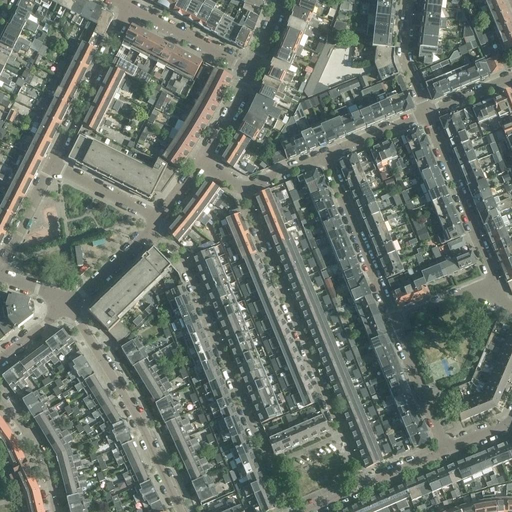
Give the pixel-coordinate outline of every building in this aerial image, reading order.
[(19,0),(15,7),(25,12),(27,7),(30,1),(30,0),(19,0)] [(53,0),(52,3),(57,5),(53,13),(57,15),(61,7),(64,0),(53,0)] [(64,0),(61,7),(57,15),(61,17),(62,17),(66,10),(70,12),(76,0),(64,0)] [(76,0),(70,12),(75,15),(71,22),(75,24),(78,18),(79,17),(80,15),(87,2),(86,2),(82,0),(76,0)] [(179,0),(166,0),(163,8),(173,13),(179,0)] [(179,0),(173,13),(183,18),(191,1),(191,0),(179,0)] [(191,0),(191,1),(183,18),(193,23),(202,6),(204,0),(199,0),(198,2),(194,0),(191,0)] [(244,0),(244,4),(260,10),(260,9),(262,8),(263,6),(262,4),(263,0),(244,0)] [(297,1),(295,6),(312,14),(316,3),(307,0),(298,0),(298,1),(297,1)] [(377,6),(395,8),(395,3),(396,2),(396,0),(371,0),(371,5),(377,6)] [(423,5),(423,6),(441,8),(441,0),(424,0),(423,1),(423,4),(423,5)] [(503,1),(485,4),(491,19),(507,12),(503,1)] [(78,18),(75,24),(79,26),(83,19),(88,21),(92,12),(93,10),(95,7),(95,6),(87,2),(80,15),(79,17),(78,18)] [(260,10),(244,4),(243,9),(250,12),(258,17),(258,16),(260,10)] [(202,6),(193,23),(204,29),(214,8),(213,8),(211,11),(202,6)] [(295,6),(291,18),(308,25),(317,29),(320,23),(314,21),(316,15),(312,14),(295,6)] [(377,6),(375,16),(393,18),(394,17),(395,13),(394,12),(395,8),(377,6)] [(423,12),(422,16),(440,18),(441,8),(423,6),(423,7),(422,8),(422,11),(423,12)] [(15,7),(11,16),(26,24),(37,30),(39,30),(41,31),(43,28),(28,20),(30,15),(25,12),(15,7)] [(88,22),(85,28),(87,29),(89,31),(92,32),(89,37),(87,42),(85,44),(86,45),(87,45),(90,39),(93,34),(101,18),(104,11),(97,7),(96,7),(95,7),(93,10),(92,12),(88,22)] [(214,8),(204,29),(214,34),(222,17),(214,13),(216,9),(214,8)] [(457,10),(456,20),(458,20),(459,21),(464,21),(466,21),(460,11),(459,10),(457,10)] [(90,39),(87,45),(97,50),(102,38),(113,17),(112,15),(104,11),(101,18),(93,34),(90,39)] [(258,17),(250,12),(246,19),(245,23),(244,25),(253,30),(258,17)] [(507,12),(491,19),(496,29),(511,23),(507,12)] [(222,17),(214,34),(224,39),(232,23),(233,20),(223,15),(222,17)] [(11,17),(7,25),(21,33),(24,28),(35,33),(37,30),(26,24),(11,16),(11,17)] [(375,16),(374,27),(392,29),(393,24),(394,23),(394,20),(393,19),(393,18),(375,16)] [(421,26),(421,27),(439,29),(439,24),(447,25),(447,24),(458,25),(458,20),(456,20),(440,18),(422,16),(422,21),(421,22),(420,25),(421,26)] [(53,22),(45,17),(43,21),(51,26),(53,22)] [(291,18),(287,28),(303,35),(309,37),(310,34),(305,31),(308,25),(291,18)] [(511,22),(511,23),(496,29),(500,40),(511,35),(511,22)] [(232,23),(224,39),(233,44),(242,28),(232,23)] [(345,33),(346,24),(335,23),(334,32),(345,33)] [(2,34),(17,41),(38,52),(42,43),(39,42),(34,39),(32,44),(19,38),(21,33),(7,25),(2,34)] [(140,30),(131,25),(122,44),(131,49),(140,30)] [(369,36),(373,37),(391,39),(391,38),(392,37),(392,34),(392,33),(392,29),(374,27),(370,26),(369,36)] [(420,32),(420,37),(437,39),(439,29),(421,27),(420,28),(420,32)] [(242,28),(233,44),(242,49),(245,48),(252,34),(242,28)] [(287,28),(282,38),(299,45),(303,35),(287,28)] [(149,34),(140,30),(131,49),(139,53),(149,34)] [(43,32),(38,40),(42,43),(47,34),(43,32)] [(335,43),(336,33),(328,32),(327,42),(335,43)] [(2,34),(0,38),(0,44),(13,50),(15,45),(36,56),(38,52),(17,41),(2,34)] [(158,39),(149,34),(139,53),(148,58),(158,39)] [(481,35),(477,37),(480,46),(485,44),(481,35)] [(511,35),(500,40),(504,49),(505,49),(506,51),(511,48),(511,35)] [(360,46),(372,47),(376,47),(390,49),(391,44),(392,40),(391,40),(391,39),(373,37),(369,37),(368,43),(361,42),(360,46)] [(420,48),(437,50),(437,49),(436,49),(437,39),(420,37),(419,41),(418,42),(418,46),(419,47),(418,48),(420,48)] [(282,38),(278,48),(295,56),(295,55),(298,57),(303,47),(299,45),(282,38)] [(158,39),(148,58),(157,62),(167,43),(158,39)] [(465,44),(468,51),(477,47),(474,40),(465,44)] [(70,43),(68,47),(76,51),(80,53),(92,59),(96,50),(97,50),(87,45),(86,45),(85,44),(83,43),(81,42),(80,44),(78,47),(70,43)] [(167,43),(157,62),(166,67),(175,48),(167,43)] [(308,98),(313,96),(335,47),(326,43),(304,92),(308,98)] [(0,44),(0,55),(8,59),(14,62),(16,58),(10,55),(13,50),(0,44)] [(467,49),(465,44),(458,47),(460,52),(467,49)] [(47,49),(41,46),(37,54),(43,58),(47,49)] [(486,46),(481,48),(485,57),(490,55),(486,46)] [(68,47),(66,51),(71,53),(70,55),(74,56),(72,60),(80,64),(88,68),(92,59),(80,53),(76,51),(68,47)] [(372,47),(376,48),(374,64),(377,71),(394,65),(393,59),(394,49),(390,49),(376,47),(372,47)] [(175,48),(166,67),(175,71),(184,53),(175,48)] [(278,48),(274,58),(291,66),(295,56),(278,48)] [(440,51),(437,50),(420,48),(419,58),(424,59),(424,60),(425,60),(424,64),(432,65),(432,64),(431,64),(432,62),(435,63),(436,55),(437,55),(440,55),(440,51)] [(454,53),(449,59),(450,61),(460,57),(457,51),(454,53)] [(175,71),(184,76),(193,57),(184,53),(175,71)] [(0,55),(0,65),(4,68),(6,63),(17,69),(19,65),(14,62),(8,59),(0,55)] [(41,57),(37,55),(33,64),(37,66),(41,57)] [(498,56),(492,58),(498,71),(504,68),(498,56)] [(115,57),(111,66),(126,74),(146,85),(151,76),(119,60),(119,59),(115,57)] [(202,62),(193,57),(184,76),(183,76),(192,81),(202,62)] [(274,58),(270,68),(293,78),(295,73),(293,73),(294,68),(291,66),(274,58)] [(490,71),(491,74),(498,71),(492,58),(485,61),(490,71)] [(473,63),(473,64),(480,80),(481,80),(482,80),(485,79),(485,78),(490,76),(488,74),(489,73),(485,63),(484,63),(483,61),(484,60),(483,59),(473,63)] [(66,69),(67,70),(83,78),(88,68),(72,60),(69,65),(68,64),(66,69)] [(473,64),(464,68),(471,84),(475,82),(476,83),(479,82),(479,81),(480,80),(473,64)] [(0,76),(7,80),(9,77),(2,73),(4,68),(0,65),(0,76)] [(394,65),(377,71),(381,81),(391,78),(392,78),(392,77),(398,75),(394,65)] [(111,66),(106,76),(121,84),(123,85),(125,81),(123,79),(126,74),(111,66)] [(270,68),(266,76),(281,84),(283,79),(291,83),(293,78),(270,68)] [(464,68),(454,72),(461,88),(462,88),(463,88),(466,87),(466,86),(471,84),(464,68)] [(65,75),(63,79),(78,86),(83,78),(67,70),(66,69),(63,74),(65,75)] [(232,77),(230,76),(216,70),(214,69),(209,78),(227,87),(232,77)] [(454,72),(445,76),(451,92),(456,90),(457,91),(460,89),(460,88),(461,88),(454,72)] [(33,76),(28,73),(24,82),(29,85),(33,76)] [(0,81),(13,88),(15,84),(0,76),(0,81)] [(106,76),(101,86),(116,94),(119,88),(121,90),(123,85),(121,84),(106,76)] [(266,76),(261,86),(277,93),(288,98),(290,94),(284,92),(286,86),(281,84),(266,76)] [(369,86),(365,76),(358,79),(362,89),(369,86)] [(402,93),(396,95),(403,112),(413,108),(400,76),(394,78),(398,86),(400,86),(402,93)] [(445,76),(435,79),(442,96),(443,96),(444,96),(447,95),(447,94),(451,92),(445,76)] [(182,79),(178,77),(173,87),(177,89),(182,79)] [(428,77),(423,79),(432,100),(442,96),(435,79),(435,80),(434,79),(429,81),(428,78),(428,77)] [(18,78),(15,84),(21,87),(24,81),(18,78)] [(222,97),(227,87),(209,78),(204,87),(222,97)] [(57,87),(58,88),(74,95),(78,86),(63,79),(60,84),(59,83),(57,87)] [(186,81),(182,79),(177,89),(175,93),(179,95),(186,81)] [(356,80),(346,84),(350,91),(359,87),(356,80)] [(50,95),(54,97),(70,105),(74,95),(58,88),(55,86),(49,83),(47,88),(52,90),(50,95)] [(349,92),(346,84),(338,88),(341,95),(349,92)] [(380,84),(370,88),(372,92),(373,94),(382,90),(380,84)] [(101,86),(96,96),(113,105),(115,100),(113,99),(116,94),(101,86)] [(261,86),(257,94),(273,102),(277,104),(279,99),(283,101),(295,107),(297,102),(285,97),(277,93),(261,86)] [(217,106),(222,97),(204,87),(200,96),(217,106)] [(370,88),(361,92),(363,96),(372,92),(370,88)] [(155,99),(159,92),(154,89),(150,98),(154,101),(155,99)] [(335,89),(329,92),(332,99),(338,96),(335,89)] [(491,98),(491,99),(498,116),(499,118),(508,115),(510,118),(510,117),(511,121),(511,97),(509,91),(491,98)] [(257,94),(253,104),(271,112),(268,116),(277,120),(278,120),(281,112),(275,109),(277,104),(272,102),(273,102),(257,94)] [(396,96),(386,100),(393,116),(398,114),(399,115),(402,113),(403,112),(396,95),(396,96)] [(96,96),(92,106),(106,113),(109,108),(111,109),(113,105),(96,96)] [(212,115),(217,106),(200,96),(195,105),(212,115)] [(375,99),(377,103),(384,120),(385,120),(386,120),(389,119),(389,118),(393,116),(386,100),(384,96),(375,99)] [(40,102),(49,106),(65,114),(70,105),(54,97),(50,104),(46,103),(47,101),(42,98),(40,102)] [(0,103),(10,109),(12,105),(0,98),(0,103)] [(156,100),(155,99),(154,101),(150,98),(147,104),(153,107),(156,100)] [(318,104),(316,98),(308,100),(311,107),(318,104)] [(483,102),(482,103),(489,120),(498,116),(491,99),(487,101),(486,100),(483,101),(483,102)] [(311,107),(308,100),(300,104),(302,111),(311,107)] [(47,111),(45,115),(61,123),(65,114),(49,106),(40,102),(38,106),(43,109),(43,110),(47,111)] [(299,103),(293,116),(295,121),(305,117),(302,111),(300,104),(299,103)] [(377,103),(368,107),(374,124),(379,122),(380,123),(383,121),(383,120),(384,120),(377,103)] [(476,105),(472,107),(473,109),(472,109),(477,121),(479,124),(489,120),(482,103),(481,103),(480,103),(477,104),(476,105)] [(253,104),(248,114),(265,124),(273,129),(276,123),(284,127),(285,124),(277,120),(268,116),(271,112),(253,104)] [(212,115),(195,105),(190,114),(207,124),(212,115)] [(92,106),(87,116),(101,123),(104,124),(106,119),(104,118),(106,113),(92,106)] [(368,107),(358,111),(365,128),(366,128),(370,127),(370,126),(374,124),(368,107)] [(336,112),(339,119),(346,136),(346,135),(347,136),(350,135),(351,134),(355,132),(348,115),(346,109),(336,112)] [(11,110),(10,110),(5,119),(12,122),(16,113),(11,110)] [(158,113),(153,111),(149,118),(155,121),(158,113)] [(358,111),(348,115),(355,132),(359,130),(360,131),(363,129),(364,128),(365,128),(358,111)] [(444,128),(445,129),(462,122),(459,114),(458,114),(457,112),(440,119),(442,124),(442,125),(443,128),(444,128)] [(207,124),(190,114),(184,123),(202,133),(207,124)] [(248,114),(243,123),(259,133),(265,136),(267,132),(262,129),(265,124),(248,114)] [(38,124),(40,125),(56,133),(61,123),(45,115),(42,120),(41,120),(38,124)] [(87,116),(82,125),(97,133),(99,127),(108,131),(110,127),(101,123),(87,116)] [(290,116),(285,125),(286,127),(296,123),(295,121),(293,116),(290,116)] [(339,119),(329,123),(336,140),(340,138),(341,138),(344,137),(345,136),(346,136),(339,119)] [(107,120),(105,125),(110,127),(114,129),(116,125),(107,120)] [(462,122),(445,129),(445,130),(445,132),(446,134),(447,135),(448,139),(466,131),(462,122)] [(202,133),(184,123),(179,132),(196,142),(202,133)] [(237,132),(252,141),(254,142),(259,133),(243,123),(237,132)] [(329,123),(320,127),(326,144),(327,143),(328,144),(331,143),(331,141),(336,140),(329,123)] [(501,127),(501,128),(511,154),(511,123),(503,127),(501,127)] [(37,130),(35,134),(51,142),(56,133),(40,125),(38,124),(36,129),(37,130)] [(320,127),(310,131),(317,147),(321,146),(322,146),(325,145),(326,144),(320,127)] [(404,134),(404,135),(405,137),(404,137),(407,145),(426,138),(425,137),(421,128),(404,134)] [(310,131),(301,135),(308,151),(309,152),(312,151),(312,149),(317,147),(310,131)] [(466,131),(448,139),(450,144),(450,145),(451,148),(452,148),(470,141),(466,131)] [(196,142),(179,132),(173,140),(190,151),(196,142)] [(237,132),(232,142),(246,150),(250,143),(254,145),(253,147),(258,150),(260,146),(252,141),(237,132)] [(161,186),(158,184),(161,178),(168,181),(173,175),(174,176),(176,173),(158,160),(156,163),(153,170),(79,133),(78,136),(79,136),(75,145),(74,146),(68,159),(76,163),(82,167),(83,165),(89,168),(88,169),(103,177),(109,180),(110,178),(116,181),(115,183),(129,190),(136,193),(137,192),(142,194),(141,196),(150,200),(153,193),(154,190),(158,192),(161,186)] [(30,142),(31,143),(47,151),(51,142),(35,134),(33,139),(31,139),(30,142)] [(300,134),(291,138),(297,153),(298,155),(302,154),(303,154),(306,153),(307,152),(308,151),(301,135),(300,134)] [(488,144),(490,144),(495,142),(492,134),(485,137),(488,144)] [(280,143),(287,160),(298,155),(297,153),(291,138),(280,143)] [(426,138),(407,145),(411,155),(429,148),(428,147),(429,145),(428,142),(426,142),(425,138),(426,138)] [(269,151),(270,152),(274,165),(287,160),(280,143),(278,139),(274,145),(272,146),(269,151)] [(190,151),(173,140),(168,149),(184,160),(190,151)] [(391,143),(390,141),(385,143),(384,143),(381,144),(381,145),(380,145),(386,162),(393,160),(397,158),(396,155),(396,154),(392,143),(391,143)] [(470,141),(452,148),(453,150),(453,151),(454,154),(455,154),(456,157),(473,150),(470,141)] [(28,148),(26,152),(42,161),(47,151),(31,143),(30,142),(27,147),(28,148)] [(232,142),(226,151),(240,159),(248,165),(255,168),(257,165),(251,161),(243,155),(246,150),(232,142)] [(493,153),(499,151),(495,142),(490,144),(493,153)] [(504,142),(499,144),(503,153),(507,151),(504,142)] [(375,147),(370,149),(371,152),(370,152),(375,163),(377,166),(379,170),(383,168),(381,164),(386,162),(380,145),(379,146),(378,145),(375,146),(375,147)] [(429,148),(411,155),(414,160),(412,160),(411,163),(412,166),(415,164),(433,157),(431,153),(431,152),(430,149),(429,149),(429,148)] [(184,160),(168,149),(162,158),(178,169),(184,160)] [(473,150),(456,157),(458,163),(458,164),(459,166),(460,167),(477,160),(473,150)] [(240,159),(226,151),(221,159),(222,162),(234,169),(239,161),(242,164),(241,165),(246,169),(248,165),(240,159)] [(498,163),(503,161),(499,151),(494,153),(498,163)] [(26,152),(22,162),(38,170),(42,161),(26,152)] [(339,161),(343,171),(360,164),(365,162),(363,158),(358,160),(357,157),(356,157),(355,154),(339,161)] [(433,157),(415,164),(419,174),(437,167),(436,166),(437,165),(435,162),(434,162),(433,157)] [(360,164),(343,171),(342,172),(343,172),(345,176),(344,177),(345,180),(346,180),(347,181),(364,174),(362,168),(367,166),(366,165),(372,162),(371,160),(365,162),(360,164)] [(477,160),(460,167),(461,169),(460,170),(462,173),(463,173),(464,177),(481,170),(477,160)] [(503,161),(498,163),(502,172),(507,170),(504,161),(503,161)] [(22,162),(17,171),(33,179),(38,170),(22,162)] [(419,174),(423,184),(441,177),(439,172),(438,168),(437,168),(437,167),(419,174)] [(319,169),(301,176),(303,181),(305,186),(323,179),(319,169)] [(0,171),(0,173),(13,180),(29,188),(33,179),(17,171),(15,176),(11,174),(10,175),(1,170),(0,171)] [(481,170),(464,177),(466,182),(466,183),(467,186),(468,186),(485,179),(481,170)] [(10,185),(8,190),(24,198),(29,188),(13,180),(0,173),(0,179),(6,183),(10,185)] [(364,174),(347,181),(347,182),(347,183),(348,186),(349,186),(351,191),(368,184),(374,181),(373,177),(366,180),(364,174)] [(398,174),(393,177),(395,184),(401,181),(398,174)] [(427,194),(444,186),(444,184),(444,182),(442,181),(441,177),(423,184),(427,194)] [(323,179),(305,186),(310,196),(327,189),(326,188),(327,187),(326,184),(325,184),(323,179)] [(392,179),(384,182),(387,188),(394,184),(392,179)] [(485,179),(468,186),(469,188),(468,189),(469,191),(470,192),(472,196),(489,189),(485,179)] [(292,181),(285,183),(289,193),(295,190),(292,181)] [(219,191),(220,189),(208,182),(206,182),(205,182),(200,189),(213,199),(217,201),(220,197),(216,195),(216,194),(219,191)] [(405,191),(401,182),(395,184),(399,193),(405,191)] [(368,184),(351,191),(353,195),(352,197),(353,199),(355,200),(372,193),(368,184)] [(444,186),(427,194),(431,203),(448,196),(447,192),(447,191),(446,188),(445,187),(444,186)] [(213,199),(200,189),(194,197),(207,208),(210,203),(214,205),(217,201),(213,199)] [(327,189),(310,196),(314,206),(331,199),(329,194),(329,193),(328,190),(327,190),(327,189)] [(489,189),(472,196),(474,201),(474,202),(475,205),(476,205),(476,206),(493,199),(489,189)] [(0,197),(3,199),(20,207),(24,198),(8,190),(4,197),(0,195),(2,193),(0,192),(0,197)] [(254,196),(259,207),(274,200),(276,199),(274,194),(272,195),(270,190),(254,196)] [(285,190),(276,194),(278,199),(287,195),(285,190)] [(299,200),(295,190),(289,193),(293,203),(299,200)] [(399,194),(403,203),(409,201),(405,192),(399,194)] [(372,193),(355,200),(355,202),(355,203),(356,206),(357,206),(359,210),(376,203),(372,193)] [(448,196),(431,203),(435,213),(452,206),(452,205),(453,204),(452,201),(450,201),(448,196)] [(0,200),(2,201),(0,205),(0,208),(15,216),(20,207),(3,199),(0,197),(0,200)] [(194,197),(187,206),(202,218),(205,214),(203,213),(207,208),(194,197)] [(493,199),(476,206),(476,207),(476,208),(477,210),(478,211),(480,215),(497,208),(510,203),(508,199),(500,202),(498,197),(493,199)] [(274,200),(259,207),(263,217),(278,210),(276,204),(278,203),(276,199),(274,200)] [(331,199),(314,206),(318,216),(335,209),(334,207),(335,206),(333,203),(332,203),(331,199)] [(298,201),(293,203),(297,213),(302,211),(298,201)] [(376,203),(359,210),(361,215),(360,216),(361,218),(362,219),(363,220),(380,213),(376,203)] [(497,208),(480,215),(482,220),(481,221),(483,224),(484,225),(505,216),(503,211),(511,207),(510,203),(497,208)] [(187,206),(180,215),(193,225),(195,223),(197,221),(199,222),(202,218),(187,206)] [(452,206),(435,213),(439,223),(456,215),(455,211),(455,210),(454,207),(453,207),(452,206)] [(0,220),(10,225),(15,216),(0,208),(0,220)] [(335,209),(318,216),(322,225),(339,218),(337,213),(337,212),(336,209),(335,209)] [(278,210),(263,217),(267,226),(282,220),(284,219),(282,214),(280,215),(278,210)] [(302,211),(297,213),(301,222),(305,220),(302,211)] [(407,213),(411,223),(415,221),(411,211),(407,213)] [(380,213),(363,220),(363,221),(363,222),(364,225),(365,226),(367,230),(384,223),(380,213)] [(225,220),(227,225),(225,226),(227,230),(229,230),(244,224),(240,214),(231,217),(225,220)] [(180,215),(173,223),(186,234),(188,236),(191,232),(189,230),(193,225),(180,215)] [(456,215),(439,223),(443,232),(460,225),(461,223),(459,220),(458,220),(456,215)] [(505,216),(484,225),(484,226),(484,227),(485,230),(486,230),(488,234),(505,227),(508,226),(510,225),(505,216)] [(339,218),(322,225),(326,235),(343,228),(342,226),(343,225),(341,222),(340,222),(339,218)] [(284,219),(282,220),(267,226),(271,236),(286,230),(284,224),(286,223),(284,219)] [(0,231),(6,234),(10,225),(0,220),(0,231)] [(306,220),(301,222),(305,232),(309,230),(306,220)] [(411,223),(415,233),(419,231),(415,221),(411,223)] [(186,234),(173,223),(168,230),(168,233),(178,243),(180,241),(183,238),(184,240),(188,236),(186,234)] [(384,223),(367,230),(369,234),(368,235),(370,239),(371,239),(371,240),(388,232),(384,223)] [(244,224),(229,230),(227,230),(229,235),(231,235),(233,240),(248,234),(244,224)] [(460,225),(443,232),(447,242),(451,241),(462,236),(464,235),(462,231),(463,230),(462,226),(461,226),(460,225)] [(505,227),(488,234),(490,239),(489,240),(490,243),(491,243),(492,244),(509,237),(507,231),(509,230),(508,226),(505,227)] [(343,228),(326,235),(330,244),(347,237),(345,232),(344,229),(343,229),(343,228)] [(286,230),(271,236),(275,246),(288,241),(290,240),(292,239),(291,234),(288,235),(286,230)] [(309,230),(305,232),(309,242),(313,240),(309,230)] [(419,231),(415,233),(419,242),(423,240),(419,231)] [(388,232),(371,240),(371,242),(372,244),(373,245),(375,249),(392,242),(388,232)] [(248,234),(233,240),(235,245),(233,246),(235,251),(252,244),(248,234)] [(347,237),(330,244),(334,254),(350,247),(350,246),(351,245),(349,242),(348,242),(347,237)] [(509,237),(492,244),(492,245),(492,246),(493,249),(494,249),(495,253),(511,246),(511,242),(511,243),(509,237)] [(462,238),(460,239),(447,244),(450,252),(463,247),(463,246),(465,245),(462,238)] [(288,241),(275,246),(279,255),(296,248),(293,239),(292,239),(290,240),(288,241)] [(314,240),(309,242),(313,251),(318,249),(314,240)] [(392,242),(375,249),(377,253),(376,255),(377,258),(379,258),(379,259),(396,252),(392,242)] [(252,244),(235,251),(237,256),(239,255),(241,260),(243,260),(257,254),(252,244)] [(511,246),(495,253),(497,258),(497,259),(498,262),(499,263),(511,257),(511,246)] [(170,271),(168,269),(170,266),(171,266),(153,247),(147,254),(137,263),(125,275),(115,284),(103,295),(94,305),(90,308),(87,311),(108,332),(112,328),(115,326),(119,321),(170,271)] [(194,256),(193,256),(195,261),(197,266),(204,263),(208,261),(212,260),(213,259),(214,259),(218,257),(217,254),(215,249),(214,247),(213,248),(208,250),(200,253),(197,255),(194,256)] [(350,247),(334,254),(338,264),(354,256),(353,252),(353,251),(352,248),(351,248),(350,247)] [(436,247),(431,249),(435,259),(440,257),(437,249),(436,247)] [(296,248),(279,255),(283,265),(300,258),(296,248)] [(318,249),(313,252),(317,261),(322,259),(318,249)] [(396,252),(379,259),(379,260),(379,261),(380,264),(381,264),(383,269),(400,261),(396,252)] [(454,259),(459,270),(475,264),(470,252),(454,259)] [(243,265),(241,266),(242,268),(243,270),(251,267),(261,263),(259,258),(257,254),(243,260),(245,264),(243,265)] [(423,262),(420,254),(415,256),(418,264),(423,262)] [(354,256),(338,264),(342,273),(342,274),(359,267),(357,262),(357,261),(356,259),(355,258),(354,256)] [(204,263),(197,266),(197,267),(200,273),(201,275),(204,274),(212,271),(216,269),(221,267),(222,267),(221,263),(218,257),(214,259),(213,259),(212,260),(208,261),(204,263)] [(511,257),(499,263),(500,264),(499,265),(501,268),(502,269),(503,273),(511,269),(511,257)] [(300,258),(283,265),(287,274),(304,267),(300,258)] [(322,259),(317,261),(321,271),(326,269),(322,259)] [(438,265),(443,277),(459,270),(454,259),(438,265)] [(400,261),(383,269),(385,273),(384,274),(385,277),(386,278),(387,278),(389,278),(401,273),(404,271),(400,261)] [(424,271),(424,272),(422,272),(427,284),(443,277),(438,265),(437,262),(429,265),(430,268),(424,271)] [(251,267),(243,270),(244,272),(245,275),(247,274),(249,273),(250,276),(251,278),(259,275),(264,273),(263,268),(261,263),(251,267)] [(204,274),(201,275),(202,279),(205,285),(214,281),(219,279),(225,276),(226,276),(224,271),(222,267),(221,267),(216,269),(212,271),(204,274)] [(304,267),(287,274),(290,283),(308,276),(304,267)] [(359,267),(342,274),(346,283),(363,276),(360,271),(361,270),(360,267),(359,267)] [(511,269),(503,273),(505,277),(505,278),(506,281),(507,282),(507,283),(511,280),(511,269)] [(251,283),(249,284),(250,286),(251,289),(257,286),(268,282),(266,277),(264,273),(259,275),(251,278),(252,280),(253,283),(251,283)] [(214,281),(205,285),(206,289),(208,294),(210,293),(215,291),(223,288),(226,287),(229,285),(230,285),(229,283),(228,280),(227,279),(227,277),(226,276),(225,276),(219,279),(214,281)] [(308,276),(290,283),(294,293),(312,285),(308,276)] [(363,276),(346,283),(350,293),(366,286),(366,284),(366,283),(365,281),(364,280),(363,276)] [(412,283),(419,301),(424,299),(425,299),(428,298),(428,297),(429,296),(423,280),(413,284),(412,283)] [(257,286),(251,289),(252,291),(253,293),(255,292),(257,292),(258,294),(259,296),(272,291),(270,286),(268,282),(257,286)] [(412,283),(402,287),(409,305),(411,304),(412,305),(414,303),(415,303),(419,301),(412,283)] [(210,293),(208,294),(211,299),(212,303),(219,300),(221,299),(227,297),(231,295),(234,294),(231,288),(230,285),(229,285),(226,287),(223,288),(215,291),(210,293)] [(312,285),(294,293),(298,302),(316,295),(312,285)] [(170,291),(172,296),(165,299),(165,300),(164,300),(163,299),(159,301),(161,306),(174,301),(187,295),(183,286),(170,291)] [(366,286),(350,293),(346,294),(348,300),(343,302),(345,306),(353,302),(354,302),(370,296),(368,290),(369,290),(368,287),(367,287),(366,286)] [(394,292),(393,292),(392,293),(399,309),(409,305),(402,287),(394,291),(394,292)] [(259,302),(257,303),(258,304),(259,307),(265,305),(276,300),(274,295),(272,291),(259,296),(260,299),(260,301),(259,302)] [(0,330),(5,337),(31,316),(30,315),(33,313),(32,305),(29,304),(29,303),(0,294),(0,330)] [(219,300),(212,303),(214,307),(216,312),(220,310),(223,309),(227,307),(231,306),(234,305),(238,303),(235,298),(234,294),(231,295),(227,297),(221,299),(219,300)] [(187,295),(174,301),(161,306),(163,312),(167,310),(167,309),(176,305),(178,310),(191,305),(187,295)] [(316,295),(298,302),(302,311),(319,304),(316,295)] [(370,296),(354,302),(350,304),(352,308),(355,306),(358,312),(374,305),(370,296)] [(339,298),(333,300),(336,308),(342,305),(339,298)] [(265,305),(259,307),(260,309),(261,311),(263,311),(264,310),(265,313),(266,315),(280,310),(278,305),(276,300),(265,305)] [(220,310),(216,312),(217,316),(219,321),(225,319),(226,319),(231,317),(234,315),(237,314),(241,312),(240,308),(238,303),(234,305),(231,306),(227,307),(223,309),(220,310)] [(319,304),(302,311),(305,320),(323,313),(319,304)] [(169,324),(195,314),(191,305),(178,310),(180,315),(171,318),(171,317),(166,319),(169,324)] [(374,305),(358,312),(360,318),(357,319),(358,324),(362,322),(378,315),(374,305)] [(267,320),(265,321),(265,323),(267,326),(273,323),(283,319),(282,314),(280,310),(266,315),(267,317),(268,320),(267,320)] [(225,319),(219,321),(220,324),(223,330),(223,331),(232,327),(240,324),(245,322),(243,317),(241,312),(237,314),(234,315),(231,317),(226,319),(225,319)] [(323,313),(305,320),(309,330),(327,322),(323,313)] [(183,324),(185,328),(199,323),(195,314),(169,324),(171,330),(175,328),(174,327),(176,326),(183,324)] [(378,315),(362,322),(366,332),(382,325),(381,324),(382,323),(381,321),(380,320),(378,315)] [(273,323),(267,326),(267,328),(268,330),(270,329),(272,329),(274,334),(278,332),(287,328),(285,324),(283,319),(273,323)] [(130,333),(128,330),(125,327),(122,324),(119,321),(115,326),(112,328),(108,332),(111,335),(114,338),(116,341),(118,345),(124,340),(126,337),(130,333)] [(232,327),(223,331),(225,336),(227,340),(232,338),(233,338),(242,334),(249,331),(247,326),(245,322),(240,324),(232,327)] [(327,322),(309,330),(313,339),(331,331),(327,322)] [(185,328),(180,331),(184,340),(202,332),(199,323),(185,328)] [(382,325),(366,332),(370,341),(386,335),(384,331),(385,330),(383,327),(382,327),(382,325)] [(509,331),(506,338),(511,340),(511,328),(503,325),(502,328),(509,331)] [(274,339),(272,339),(274,344),(282,341),(291,337),(289,333),(287,328),(278,332),(274,334),(276,338),(274,339)] [(349,328),(344,330),(348,339),(352,337),(349,328)] [(62,330),(54,337),(67,354),(69,357),(72,355),(70,352),(67,348),(74,343),(71,338),(70,339),(62,330)] [(232,338),(227,340),(229,345),(230,349),(233,348),(236,347),(246,343),(248,342),(249,341),(253,340),(251,336),(249,331),(242,334),(233,338),(232,338)] [(331,331),(313,339),(317,348),(334,341),(331,331)] [(206,341),(202,332),(184,340),(188,349),(193,347),(206,341)] [(386,335),(370,341),(374,351),(390,344),(389,344),(390,343),(389,340),(388,340),(386,335)] [(67,354),(54,337),(45,344),(45,345),(55,357),(61,353),(64,357),(67,354)] [(282,341),(274,344),(275,346),(276,348),(278,348),(279,347),(280,350),(281,352),(283,352),(295,347),(293,342),(291,337),(282,341)] [(511,340),(506,338),(502,347),(511,351),(511,340)] [(121,349),(126,358),(143,347),(142,344),(140,345),(136,339),(121,349)] [(233,348),(230,349),(233,354),(234,359),(237,357),(250,352),(252,351),(257,349),(255,345),(253,340),(249,341),(248,342),(246,343),(236,347),(233,348)] [(189,359),(190,359),(210,351),(206,341),(193,347),(188,349),(186,350),(189,359)] [(334,341),(317,348),(321,357),(338,350),(334,341)] [(390,344),(374,351),(377,360),(394,354),(392,350),(392,349),(392,346),(390,346),(390,344)] [(55,357),(45,345),(37,351),(46,363),(50,361),(54,365),(59,362),(55,357)] [(132,367),(133,367),(147,359),(148,358),(144,352),(145,351),(143,347),(126,358),(132,367)] [(282,357),(280,358),(281,360),(282,362),(294,358),(298,356),(297,351),(295,347),(283,352),(281,352),(282,354),(283,357),(282,357)] [(511,351),(502,347),(498,356),(511,362),(511,351)] [(237,357),(234,359),(236,363),(237,366),(238,368),(260,359),(259,355),(257,349),(252,351),(250,352),(237,357)] [(338,350),(321,357),(324,366),(342,359),(340,354),(338,350)] [(37,351),(28,358),(42,375),(45,379),(48,376),(46,373),(46,371),(43,366),(46,363),(37,351)] [(73,362),(82,356),(79,351),(69,357),(73,362)] [(210,351),(190,359),(192,363),(199,361),(201,366),(214,360),(210,351)] [(377,360),(379,365),(381,370),(398,363),(398,362),(397,359),(396,359),(394,354),(377,360)] [(73,362),(69,364),(68,365),(72,371),(67,374),(69,377),(76,373),(80,371),(88,366),(82,356),(73,362)] [(294,358),(282,362),(283,365),(284,367),(285,366),(287,366),(288,368),(289,370),(302,365),(301,361),(298,356),(294,358)] [(511,362),(498,356),(494,366),(510,373),(511,368),(511,362)] [(20,364),(26,372),(30,376),(33,374),(37,379),(42,375),(28,358),(20,364)] [(147,359),(133,367),(139,376),(158,364),(154,359),(149,362),(147,359)] [(260,359),(238,368),(240,372),(242,377),(264,368),(262,363),(260,359)] [(342,359),(324,366),(328,376),(346,368),(342,359)] [(202,370),(195,373),(194,374),(194,373),(189,375),(191,380),(195,378),(197,377),(197,378),(218,369),(214,360),(201,366),(202,370)] [(19,363),(10,370),(24,387),(27,385),(24,381),(30,376),(26,372),(20,364),(19,363)] [(398,363),(381,370),(379,371),(383,381),(385,380),(401,373),(400,370),(401,369),(399,366),(398,366),(398,363)] [(158,364),(139,376),(144,386),(154,379),(158,377),(156,373),(161,370),(158,364)] [(289,376),(288,376),(289,380),(290,381),(305,374),(303,369),(302,365),(298,367),(289,370),(290,373),(291,375),(289,376)] [(88,366),(80,371),(76,373),(69,377),(72,381),(76,378),(79,384),(84,381),(93,376),(94,375),(88,366)] [(494,366),(490,375),(506,382),(510,373),(494,366)] [(264,368),(242,377),(244,381),(245,386),(253,383),(256,382),(260,380),(262,379),(268,377),(266,372),(264,368)] [(346,368),(328,376),(332,385),(350,377),(346,368)] [(218,369),(197,378),(199,382),(206,379),(208,384),(221,378),(218,369)] [(2,377),(9,386),(12,390),(18,386),(21,390),(24,387),(10,370),(2,377)] [(401,373),(385,380),(389,390),(406,383),(405,383),(406,382),(405,379),(404,379),(401,373)] [(305,374),(290,381),(291,383),(292,385),(295,384),(296,387),(297,389),(299,388),(309,384),(307,379),(305,374)] [(490,375),(486,384),(502,391),(506,382),(490,375)] [(84,381),(79,384),(74,387),(78,392),(83,389),(85,393),(90,390),(99,385),(93,376),(84,381)] [(154,379),(144,386),(150,395),(169,383),(166,378),(160,381),(158,377),(154,379)] [(253,383),(245,386),(248,391),(249,395),(251,395),(254,393),(257,392),(262,390),(264,389),(272,386),(270,382),(268,377),(262,379),(260,380),(256,382),(253,383)] [(350,377),(332,385),(335,394),(353,387),(350,377)] [(203,392),(203,393),(201,394),(200,391),(197,393),(199,398),(205,396),(225,387),(221,378),(208,384),(210,389),(203,392)] [(169,383),(150,395),(156,404),(165,397),(169,395),(167,391),(172,388),(169,383)] [(406,383),(389,390),(392,395),(385,398),(387,402),(394,400),(410,393),(408,389),(408,388),(407,385),(406,385),(406,383)] [(298,394),(296,395),(297,398),(298,399),(301,398),(313,393),(311,388),(309,384),(299,388),(297,389),(297,391),(298,394)] [(486,384),(482,394),(498,401),(502,391),(486,384)] [(90,390),(85,393),(88,397),(83,400),(86,405),(104,394),(99,385),(90,390)] [(251,395),(249,395),(251,399),(252,402),(253,404),(255,404),(261,401),(265,399),(268,398),(269,398),(275,395),(274,391),(272,386),(264,389),(262,390),(257,392),(254,393),(251,395)] [(373,386),(368,388),(372,397),(377,395),(373,386)] [(225,387),(205,396),(199,398),(201,404),(207,402),(207,400),(214,398),(216,402),(229,397),(225,387)] [(353,387),(335,394),(339,403),(357,396),(353,387)] [(26,398),(22,400),(28,410),(47,398),(45,395),(40,398),(37,391),(32,394),(26,398)] [(301,398),(298,399),(299,401),(300,404),(301,403),(302,403),(303,406),(304,408),(310,405),(317,402),(313,393),(301,398)] [(410,393),(394,400),(387,402),(381,405),(382,408),(395,403),(397,409),(413,402),(414,401),(413,398),(412,398),(410,393)] [(104,394),(86,405),(89,411),(94,407),(96,411),(110,403),(104,394)] [(482,394),(475,397),(482,412),(495,407),(498,401),(482,394)] [(165,397),(156,404),(155,404),(160,415),(180,405),(178,401),(173,403),(170,395),(169,395),(165,397)] [(255,404),(253,404),(254,407),(256,411),(257,414),(259,413),(267,410),(268,409),(272,408),(279,405),(278,401),(275,395),(269,398),(268,398),(265,399),(261,401),(255,404)] [(357,396),(339,403),(343,413),(361,405),(357,396)] [(218,407),(211,410),(208,410),(204,411),(206,416),(212,414),(232,406),(229,397),(216,402),(218,407)] [(452,398),(454,405),(461,421),(472,417),(465,401),(457,404),(454,397),(452,398)] [(475,397),(465,401),(472,417),(482,412),(475,397)] [(47,398),(28,410),(33,417),(34,419),(48,411),(44,404),(49,402),(47,398)] [(181,404),(184,410),(191,406),(188,401),(181,404)] [(413,402),(397,409),(400,415),(392,419),(393,422),(401,419),(417,412),(416,409),(416,408),(415,405),(414,404),(413,402)] [(110,403),(96,411),(97,411),(91,414),(95,420),(100,417),(102,421),(116,413),(110,403)] [(180,405),(160,415),(164,424),(165,424),(175,419),(180,417),(177,411),(181,409),(180,405)] [(259,413),(257,414),(258,417),(260,421),(261,423),(264,422),(270,420),(276,417),(279,416),(283,414),(281,409),(279,405),(272,408),(268,409),(267,410),(259,413)] [(361,405),(343,413),(347,422),(365,415),(361,405)] [(232,406),(212,414),(206,417),(209,423),(214,420),(213,420),(221,416),(223,421),(236,415),(232,406)] [(309,411),(311,416),(319,434),(328,430),(322,416),(320,417),(319,417),(318,413),(316,414),(314,409),(309,411)] [(48,411),(34,419),(40,428),(59,417),(55,411),(50,415),(48,411)] [(308,422),(304,424),(310,439),(319,434),(311,416),(309,411),(305,412),(307,417),(306,418),(308,422)] [(417,412),(401,419),(403,422),(405,428),(421,422),(421,421),(422,420),(421,418),(420,417),(417,412)] [(116,413),(102,421),(104,424),(99,427),(103,433),(108,430),(123,422),(123,421),(122,422),(116,413)] [(290,430),(286,431),(292,447),(297,444),(301,443),(293,424),(289,414),(285,416),(289,425),(288,426),(290,430)] [(214,435),(220,433),(240,424),(236,415),(223,421),(225,426),(218,429),(217,429),(216,429),(216,428),(212,430),(214,435)] [(365,415),(347,422),(351,431),(368,424),(365,415)] [(59,417),(40,428),(45,437),(59,429),(56,425),(62,422),(59,417)] [(175,419),(165,424),(170,434),(189,425),(187,419),(181,421),(180,417),(175,419)] [(291,419),(293,424),(301,443),(310,439),(304,424),(300,425),(298,421),(297,422),(295,417),(291,419)] [(2,419),(0,420),(0,434),(8,429),(2,419)] [(271,422),(275,432),(283,451),(292,447),(286,431),(282,433),(280,429),(279,430),(275,421),(271,422)] [(105,437),(107,441),(128,432),(123,422),(108,430),(110,435),(105,437)] [(421,422),(405,428),(408,435),(402,437),(404,441),(409,438),(425,432),(424,428),(424,427),(423,424),(422,424),(421,422)] [(240,424),(220,433),(218,433),(214,435),(215,438),(216,441),(220,440),(220,438),(221,437),(222,438),(229,435),(231,439),(244,434),(240,424)] [(368,424),(351,431),(354,440),(372,433),(368,424)] [(389,424),(383,427),(386,433),(392,430),(389,424)] [(189,425),(170,434),(174,444),(184,439),(189,437),(186,432),(192,430),(189,425)] [(272,438),(268,440),(274,455),(283,451),(275,432),(273,427),(269,428),(271,433),(270,434),(272,438)] [(8,429),(0,434),(0,441),(1,442),(0,442),(0,445),(15,438),(8,429)] [(59,429),(45,437),(51,446),(70,435),(66,430),(61,433),(59,429)] [(426,431),(425,432),(409,438),(412,444),(406,446),(407,450),(413,448),(429,441),(426,432),(426,431)] [(128,432),(107,441),(109,445),(114,442),(116,449),(121,447),(132,442),(128,432)] [(372,433),(354,440),(358,449),(376,442),(372,433)] [(221,454),(227,451),(247,443),(244,434),(231,439),(233,444),(225,447),(226,448),(224,449),(224,447),(219,449),(221,454)] [(70,435),(51,446),(56,455),(71,449),(67,444),(73,440),(70,435)] [(184,439),(174,444),(178,454),(199,444),(196,438),(190,441),(189,437),(184,439)] [(15,438),(0,445),(0,449),(4,448),(7,455),(20,449),(15,438)] [(121,447),(116,449),(118,453),(113,455),(116,461),(136,452),(131,442),(121,447)] [(376,442),(358,449),(362,459),(380,451),(376,442)] [(405,452),(403,446),(402,446),(401,442),(398,443),(391,446),(393,450),(394,452),(395,456),(405,452)] [(247,443),(227,451),(229,456),(237,453),(238,458),(251,452),(247,443)] [(505,443),(495,448),(502,464),(511,460),(505,443)] [(199,444),(178,454),(183,463),(193,458),(197,457),(195,452),(201,450),(199,444)] [(495,448),(485,452),(492,468),(502,464),(495,448)] [(20,449),(7,455),(10,461),(5,464),(7,467),(11,465),(12,465),(25,459),(20,449)] [(71,449),(56,455),(59,466),(80,461),(79,455),(73,456),(71,450),(71,449)] [(380,451),(362,459),(366,469),(384,461),(380,451)] [(136,452),(116,461),(118,467),(124,464),(126,468),(140,462),(136,452)] [(233,466),(235,470),(255,461),(251,452),(238,458),(240,463),(233,466)] [(485,452),(475,456),(482,472),(492,468),(485,452)] [(475,456),(465,460),(472,476),(482,472),(475,456)] [(193,458),(183,463),(187,473),(207,464),(205,458),(199,461),(197,457),(193,458)] [(25,459),(12,465),(15,472),(10,475),(12,477),(29,469),(25,459)] [(465,460),(455,464),(462,481),(472,476),(465,460)] [(80,461),(59,466),(62,476),(77,473),(76,468),(82,467),(80,461)] [(255,461),(235,470),(229,473),(232,478),(236,477),(235,475),(236,474),(237,475),(244,472),(246,476),(259,471),(255,461)] [(140,462),(126,468),(128,473),(122,475),(125,481),(145,472),(140,462)] [(207,464),(187,473),(192,483),(204,478),(206,476),(204,472),(210,469),(207,464)] [(455,464),(445,468),(452,485),(462,481),(455,464)] [(445,468),(435,472),(442,489),(452,485),(445,468)] [(29,469),(12,477),(13,480),(18,478),(21,485),(34,479),(29,469)] [(241,484),(241,485),(239,485),(239,484),(234,486),(237,491),(242,489),(263,480),(259,471),(246,476),(248,481),(241,484)] [(145,472),(125,481),(127,486),(133,484),(135,488),(149,481),(145,472)] [(435,472),(425,477),(432,493),(442,489),(435,472)] [(77,473),(62,476),(65,487),(86,482),(84,476),(78,477),(77,473)] [(204,478),(192,483),(191,483),(196,493),(214,485),(212,481),(211,482),(208,475),(206,476),(204,478)] [(425,477),(415,481),(422,497),(432,493),(425,477)] [(19,494),(20,496),(38,490),(34,479),(21,485),(24,491),(19,494)] [(263,480),(242,489),(237,491),(239,497),(243,495),(243,493),(244,493),(252,490),(254,495),(267,490),(263,480)] [(133,497),(134,500),(155,491),(150,481),(149,481),(135,488),(137,494),(133,497)] [(415,481),(405,485),(410,498),(411,502),(422,497),(415,481)] [(86,482),(65,487),(67,497),(83,494),(81,489),(87,487),(86,482)] [(214,485),(196,493),(200,503),(213,498),(217,496),(214,489),(215,488),(214,485)] [(405,485),(395,489),(403,509),(408,507),(404,500),(410,498),(405,485)] [(395,489),(386,493),(391,506),(396,504),(399,511),(403,509),(395,489)] [(38,490),(20,496),(21,498),(26,497),(27,504),(41,501),(38,490)] [(248,503),(250,507),(270,499),(267,490),(254,495),(256,500),(248,503)] [(155,491),(134,500),(136,504),(141,502),(144,508),(149,506),(159,501),(155,491)] [(386,493),(377,497),(382,511),(388,511),(386,508),(391,506),(386,493)] [(83,494),(67,497),(66,498),(69,508),(91,503),(90,499),(84,500),(83,494)] [(382,511),(377,497),(367,501),(372,511),(376,511),(378,511),(377,511),(382,511)] [(229,506),(230,510),(231,510),(231,511),(243,511),(240,506),(236,508),(232,498),(227,500),(229,506)] [(507,511),(507,498),(495,499),(496,511),(507,511)] [(270,499),(250,507),(252,511),(259,509),(260,511),(266,511),(274,509),(270,499)] [(490,499),(483,501),(485,511),(496,511),(495,499),(490,499)] [(41,501),(27,504),(29,511),(28,511),(42,511),(44,511),(41,501)] [(159,501),(149,506),(152,511),(164,511),(159,501)] [(372,511),(367,501),(358,505),(361,511),(372,511)] [(475,502),(471,503),(473,511),(485,511),(483,501),(475,502)] [(91,503),(69,508),(70,511),(87,511),(87,508),(92,507),(91,503)] [(222,503),(218,505),(221,511),(231,511),(231,510),(230,510),(227,511),(225,507),(222,503)] [(473,511),(471,503),(460,506),(462,511),(473,511)]
